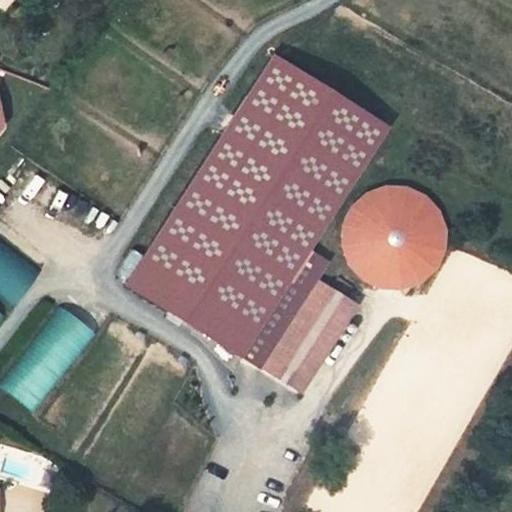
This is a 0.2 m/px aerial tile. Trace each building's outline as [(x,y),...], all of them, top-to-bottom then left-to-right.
[(274,57),(127,285),(261,370),(270,357),(317,283),(331,261),(311,249),(387,129),(274,57)] [(359,275),(366,280),(372,283),(378,285),(384,287),(391,288),(397,288),(404,287),(410,285),(417,282),(422,279),(428,275),(432,270),(436,265),(439,259),(442,253),(443,246),(444,239),(444,233),(442,226),(440,220),(438,214),(434,208),(429,202),(423,197),(416,193),(409,190),(401,188),(393,188),(385,189),(377,191),(370,194),(363,198),(357,203),(352,209),(348,216),(345,224),(344,232),(343,239),(344,247),(346,255),(350,262),(354,269),(359,275)] [(0,292),(17,305),(39,273),(0,245),(0,292)] [(317,283),(270,357),(308,382),(355,308),(317,283)] [(92,337),(59,311),(0,383),(0,384),(32,411),(92,337)] [(270,357),(261,370),(300,394),(308,382),(270,357)]
